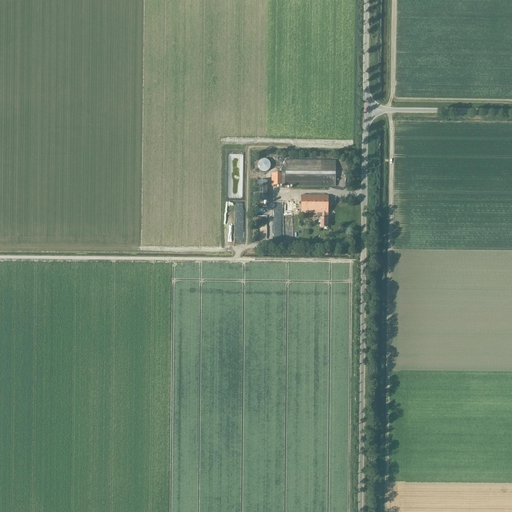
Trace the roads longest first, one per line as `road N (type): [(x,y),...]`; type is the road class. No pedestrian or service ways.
road 1 (unclassified): [(360,511),(364,151),(372,109)]
road 2 (unclassified): [(372,109),(511,111)]
